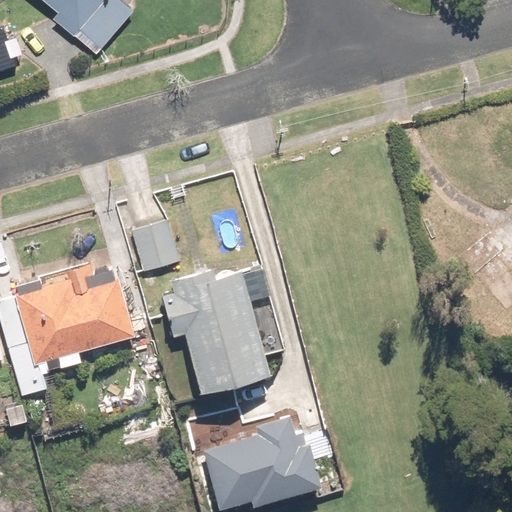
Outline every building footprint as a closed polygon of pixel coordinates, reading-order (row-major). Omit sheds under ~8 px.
[(46,0),(59,10),(53,17),(100,52),(135,7),(125,0),(46,0)] [(0,11),(0,47),(10,45),(0,11)] [(125,228),(140,269),(181,255),(166,214),(125,228)] [(490,225),(455,256),(506,312),(511,306),(511,269),(499,255),(509,246),(490,225)] [(8,289),(29,360),(130,330),(108,258),(8,289)] [(201,384),(268,365),(241,266),(173,284),(201,384)] [(199,442),(216,505),(322,477),(308,423),(297,426),(292,408),(258,417),(261,427),(199,442)]
